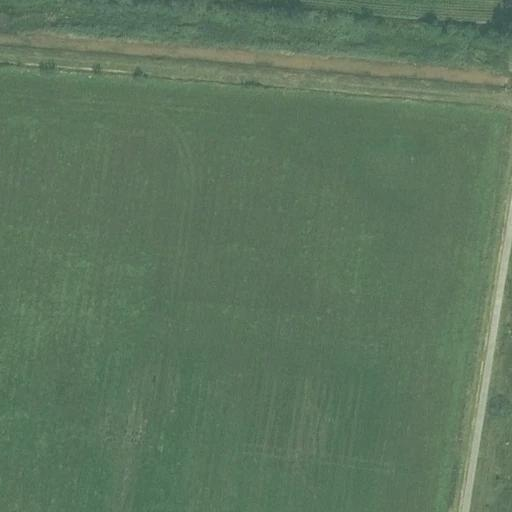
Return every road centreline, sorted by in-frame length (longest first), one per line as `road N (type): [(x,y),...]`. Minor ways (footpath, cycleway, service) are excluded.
road 1 (track): [(511,103),(0,58)]
road 2 (track): [(465,511),(511,212)]
